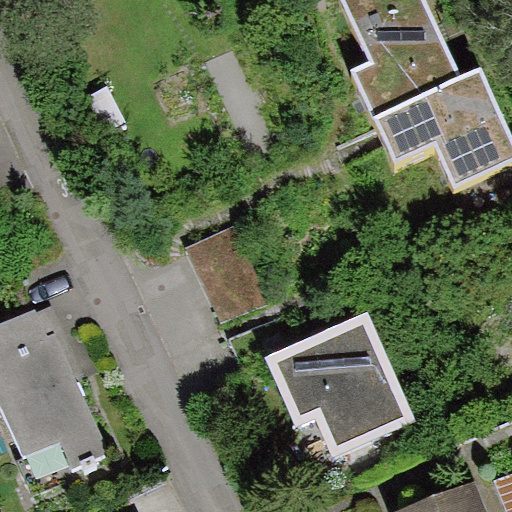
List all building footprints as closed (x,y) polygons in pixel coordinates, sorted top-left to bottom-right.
[(461,89),(418,0),(335,0),(371,75),(353,83),(375,130),(461,89)] [(511,143),(482,79),(461,89),(375,130),(395,173),(432,155),(452,197),(511,168),(511,143)] [(235,232),(187,253),(219,326),(268,304),(235,232)] [(20,468),(34,497),(111,459),(73,381),(84,376),(50,308),(0,332),(0,412),(26,465),(20,468)] [(413,429),(365,323),(268,366),(298,434),(318,425),(335,463),(413,429)] [(511,511),(511,477),(496,483),(506,511),(511,511)] [(487,511),(477,487),(415,511),(487,511)]
